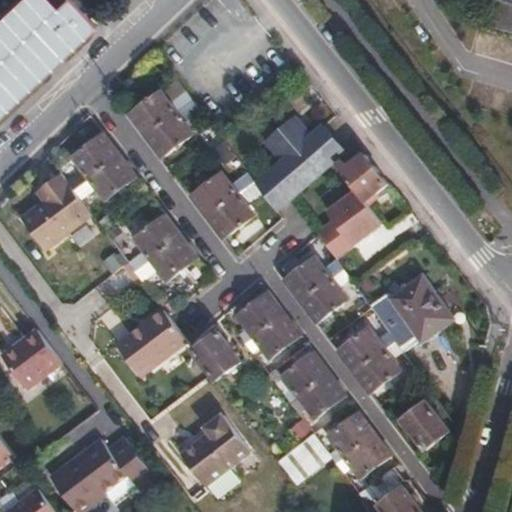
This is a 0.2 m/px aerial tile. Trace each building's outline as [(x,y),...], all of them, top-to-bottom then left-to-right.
[(63,0),(14,0),(0,14),(0,114),(91,30),(63,0)] [(511,0),(497,0),(490,25),(511,31),(511,0)] [(166,93),(134,115),(143,127),(150,137),(198,102),(190,90),(172,103),(166,93)] [(198,102),(150,137),(159,148),(166,159),(197,136),(187,123),(204,111),(198,102)] [(286,162),(259,186),(266,194),(280,214),(347,152),(326,126),(315,135),(298,118),(269,144),(286,162)] [(65,172),(79,190),(124,157),(113,143),(107,135),(62,169),(65,172)] [(346,160),(340,165),(371,203),(394,186),(377,164),(368,154),(352,167),(346,160)] [(140,178),(124,157),(79,190),(86,200),(101,189),(110,200),(127,188),(140,178)] [(79,190),(65,172),(41,192),(48,201),(25,220),(50,252),(98,215),(86,200),(79,190)] [(225,175),(195,197),(199,202),(211,219),(258,184),(252,176),(235,188),(225,175)] [(258,184),(211,219),(227,240),(257,217),(249,207),(266,194),(259,186),(258,184)] [(134,262),(140,271),(184,238),(169,216),(137,239),(147,252),(134,262)] [(184,238),(140,271),(147,280),(161,271),(170,283),(201,259),(184,238)] [(323,260),(294,284),(309,304),(348,272),(341,262),(330,269),(323,260)] [(348,272),(309,304),(316,314),(325,325),(354,302),(345,289),(356,281),(348,272)] [(375,308),(394,334),(401,344),(408,353),(409,354),(427,341),(428,343),(460,319),(429,275),(397,299),(393,295),(375,308)] [(243,332),(249,341),(287,312),(275,297),(272,293),(244,314),(251,326),(243,332)] [(171,311),(122,343),(146,377),(193,340),(171,311)] [(287,312),(249,341),(257,351),(266,344),(275,355),(303,334),(296,324),(287,312)] [(42,329),(6,356),(30,389),(67,363),(42,329)] [(376,330),(345,352),(353,363),(361,373),(401,344),(394,334),(384,342),(376,330)] [(226,332),(200,350),(223,381),(249,361),(226,332)] [(408,353),(401,344),(361,373),(366,380),(377,394),(407,372),(398,360),(408,353)] [(282,366),(274,372),(295,401),(333,372),(323,359),(318,353),(289,375),(282,366)] [(333,372),(295,401),(303,411),(312,405),(320,416),(350,394),(341,382),(333,372)] [(431,405),(407,422),(428,451),(452,434),(431,405)] [(335,452),(341,460),(379,432),(366,415),(363,411),(334,434),(342,445),(335,452)] [(216,432),(189,452),(214,484),(258,450),(230,414),(213,427),(216,432)] [(0,474),(21,458),(0,430),(0,474)] [(379,432),(341,460),(349,471),(357,465),(365,476),(395,454),(387,443),(379,432)] [(104,439),(56,476),(83,511),(91,511),(113,496),(111,492),(133,475),(143,489),(160,478),(128,436),(112,449),(104,439)] [(402,462),(382,478),(391,489),(411,474),(402,462)] [(428,511),(407,485),(382,504),(388,511),(428,511)] [(62,511),(46,490),(16,511),(62,511)]
